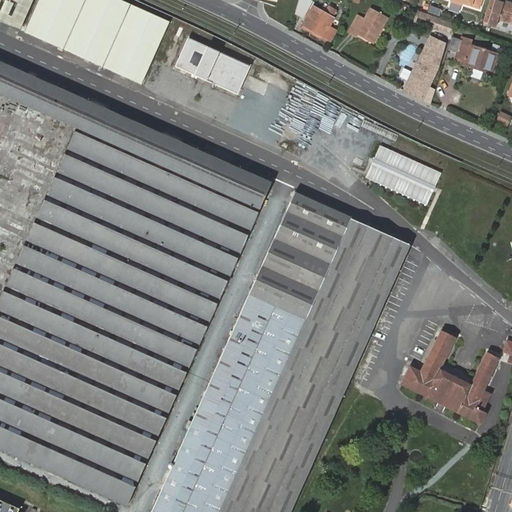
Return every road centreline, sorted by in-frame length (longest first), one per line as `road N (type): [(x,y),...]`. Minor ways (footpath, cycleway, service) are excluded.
road 1 (tertiary): [(241,18),(511,152)]
road 2 (unknown): [(399,417),(476,433),(486,428),(508,369)]
